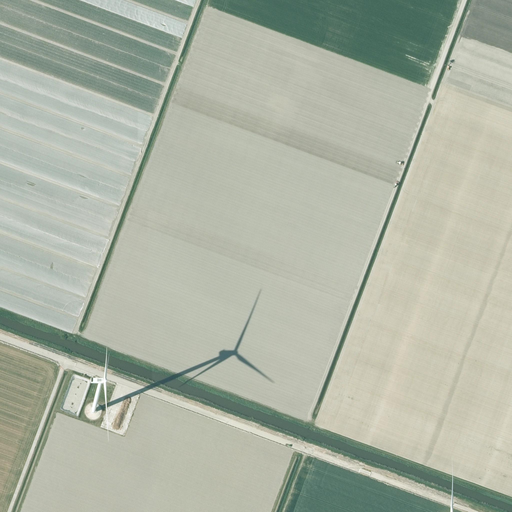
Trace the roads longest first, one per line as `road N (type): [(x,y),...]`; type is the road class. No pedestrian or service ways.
road 1 (track): [(64,362),(469,511)]
road 2 (track): [(64,362),(8,511)]
